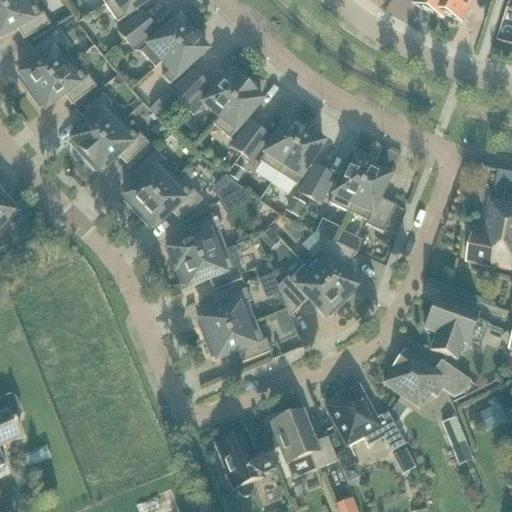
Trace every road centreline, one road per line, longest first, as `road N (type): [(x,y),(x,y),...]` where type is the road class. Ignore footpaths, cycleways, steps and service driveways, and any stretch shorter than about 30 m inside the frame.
road 1 (residential): [(0,136),(123,279),(183,418),(198,421),(343,364),(378,342),(400,311),(452,153)]
road 2 (residential): [(218,0),(314,86),(452,153)]
road 3 (residential): [(511,87),(406,49),(333,0)]
